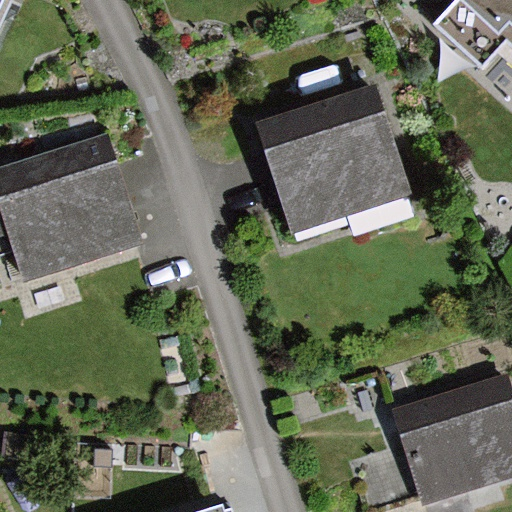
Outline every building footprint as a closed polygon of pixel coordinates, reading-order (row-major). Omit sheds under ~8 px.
[(0,0),(0,22),(4,24),(15,0),(0,0)] [(511,0),(458,0),(486,25),(508,0),(511,3),(511,0)] [(309,237),(427,201),(394,91),(275,127),(309,237)] [(22,270),(141,243),(120,153),(1,181),(22,270)] [(511,399),(506,379),(397,409),(426,511),(511,487),(511,399)]
